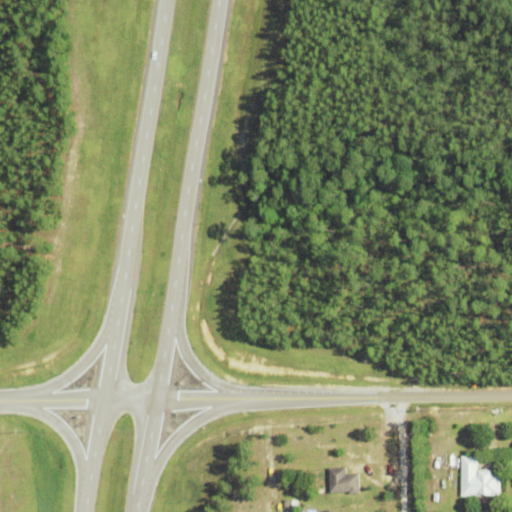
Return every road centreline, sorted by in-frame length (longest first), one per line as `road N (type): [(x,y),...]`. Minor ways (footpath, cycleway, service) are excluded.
road 1 (primary): [(140,511),(221,0)]
road 2 (primary): [(164,0),(89,511)]
road 3 (residential): [(0,401),(511,395)]
